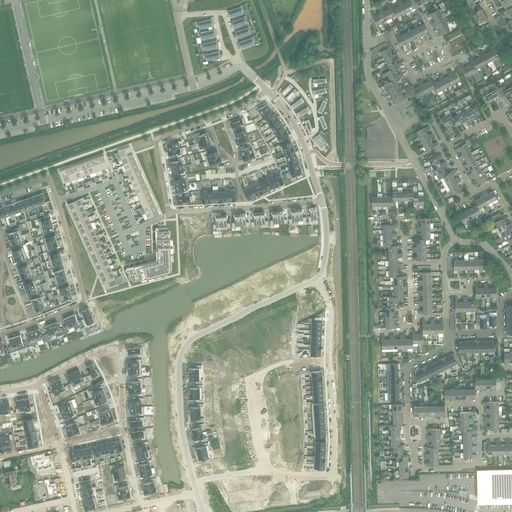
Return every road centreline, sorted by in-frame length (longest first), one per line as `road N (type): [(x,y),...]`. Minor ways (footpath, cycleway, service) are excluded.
road 1 (residential): [(322,201),(171,210),(154,137),(267,91)]
road 2 (residential): [(0,130),(193,88),(241,65)]
road 3 (residential): [(0,194),(47,177),(85,301),(30,324)]
road 4 (residential): [(180,429),(178,359),(186,343),(316,279)]
road 5 (residential): [(330,358),(332,471),(265,471)]
road 6 (residential): [(330,358),(283,361),(248,381),(265,471)]
road 7 (residential): [(121,423),(113,349),(38,385)]
road 8 (residential): [(413,162),(369,79),(366,42)]
road 9 (residential): [(267,91),(299,134),(322,201)]
